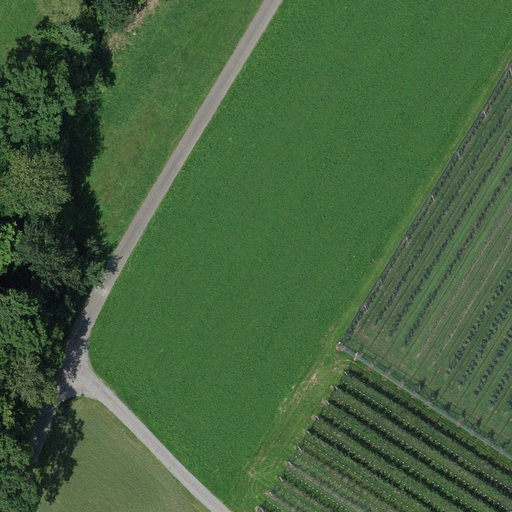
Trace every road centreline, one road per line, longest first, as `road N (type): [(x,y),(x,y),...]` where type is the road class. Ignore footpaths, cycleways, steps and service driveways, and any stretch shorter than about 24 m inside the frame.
road 1 (unclassified): [(274,0),(93,304),(73,373),(13,511)]
road 2 (track): [(225,511),(73,373)]
